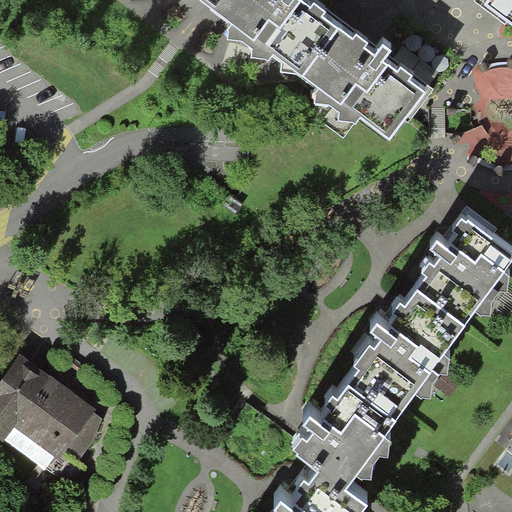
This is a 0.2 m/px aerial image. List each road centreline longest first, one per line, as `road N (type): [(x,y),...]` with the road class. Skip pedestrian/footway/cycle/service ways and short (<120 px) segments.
road 1 (unclassified): [(100,511),(129,387),(115,367),(0,283)]
road 2 (residential): [(0,227),(84,162),(148,135),(257,144)]
